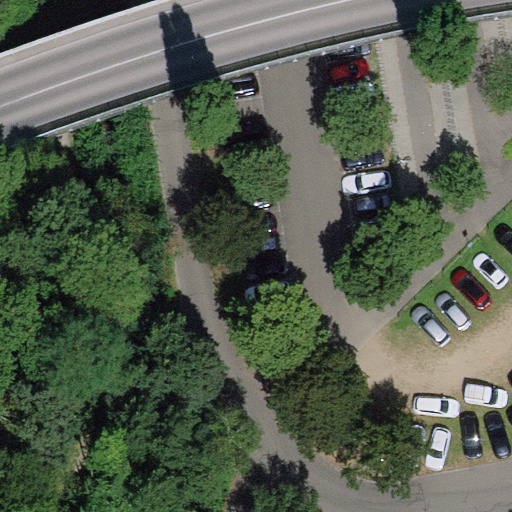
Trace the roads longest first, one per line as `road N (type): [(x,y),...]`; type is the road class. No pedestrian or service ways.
road 1 (tertiary): [(0,106),(201,36),(358,0)]
road 2 (unknown): [(468,222),(402,81)]
